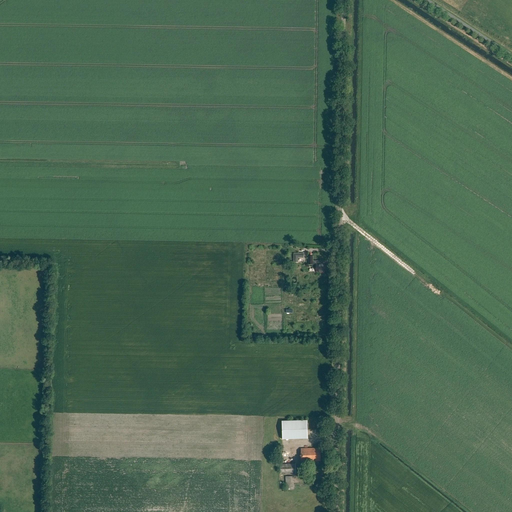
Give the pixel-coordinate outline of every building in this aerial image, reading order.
[(304,257),(304,253),(294,253),(294,262),(298,262),(298,257),(304,257)] [(316,268),(316,272),(325,272),(325,270),(329,270),(329,265),(325,265),(325,264),(319,264),(319,260),(313,260),(312,264),(313,264),(313,268),(316,268)] [(307,438),(307,420),(282,420),(282,439),(307,438)] [(317,462),(317,460),(321,460),(321,448),(301,448),(302,463),(312,463),(312,462),(317,462)] [(295,464),(280,464),(280,474),(295,474),(295,464)] [(286,476),(286,489),(294,489),(294,476),(286,476)]
